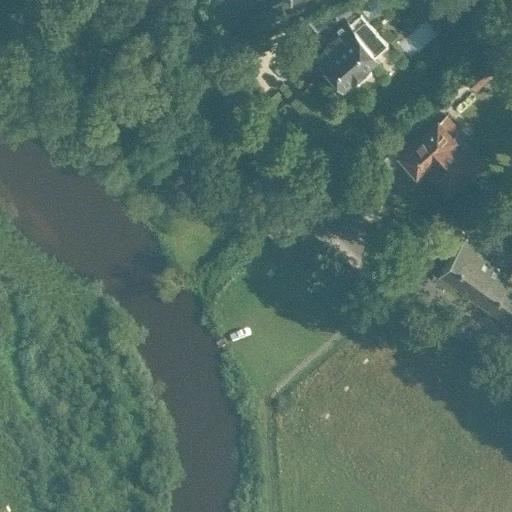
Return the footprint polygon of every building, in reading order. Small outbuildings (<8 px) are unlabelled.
[(367,64),(387,48),(365,20),(386,2),(384,0),(352,0),(309,21),(330,45),(316,57),(327,70),(330,67),(343,81),(352,73),(358,79),(371,68),(367,64)] [(436,0),(449,13),(462,0),(436,0)] [(289,20),(260,31),(264,42),(293,30),(289,20)] [(477,88),(502,65),(490,52),(465,72),(477,88)] [(452,187),(486,159),(458,128),(461,126),(448,111),(403,150),(405,152),(405,157),(409,162),(414,163),(416,165),(424,159),(430,167),(426,170),(433,178),(439,172),(452,187)] [(473,206),(457,224),(466,231),(469,228),(475,222),(480,226),(487,218),(473,206)] [(290,221),(285,215),(274,225),(266,232),(304,273),(323,256),(318,251),(290,221)] [(266,232),(274,225),(267,217),(259,224),(266,232)] [(478,299),(500,268),(462,240),(439,272),(478,299)] [(511,323),(511,277),(500,268),(478,299),(511,323)]
